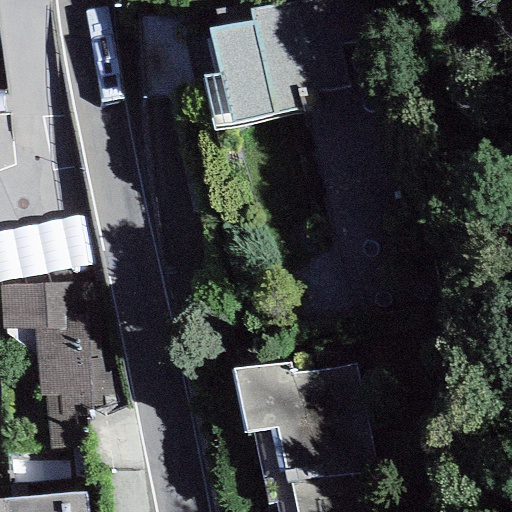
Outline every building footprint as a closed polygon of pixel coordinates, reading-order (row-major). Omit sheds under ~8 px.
[(251,20),(208,28),(216,75),(202,78),(212,129),(309,111),(344,296),(357,294),(363,321),(444,306),(426,212),(410,215),(403,180),(417,178),(383,0),(303,0),(249,10),(251,20)] [(75,199),(0,225),(0,278),(92,246),(75,199)] [(100,283),(0,286),(0,289),(2,328),(33,326),(41,453),(93,451),(89,341),(103,340),(100,283)] [(278,511),(386,511),(361,363),(292,375),(290,362),(233,372),(244,433),(252,432),(265,508),(278,506),(278,511)] [(0,411),(23,393),(0,363),(0,411)] [(0,511),(88,511),(86,490),(0,500),(0,511)]
